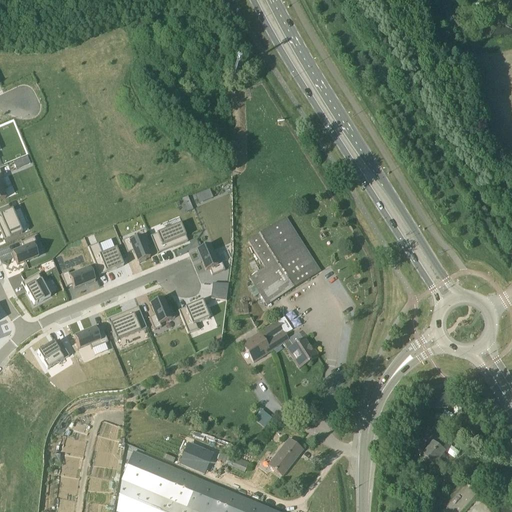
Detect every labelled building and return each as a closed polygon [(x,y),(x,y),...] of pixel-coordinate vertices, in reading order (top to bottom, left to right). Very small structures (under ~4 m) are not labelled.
[(0,202),(8,200),(1,180),(4,179),(1,172),(0,172),(0,202)] [(17,209),(0,214),(0,217),(9,239),(26,234),(17,209)] [(259,294),(267,306),(320,273),(286,219),(270,229),(248,243),(265,269),(249,279),(253,285),(248,289),(254,298),(259,294)] [(180,227),(157,236),(163,253),(187,244),(180,227)] [(128,239),(121,241),(126,254),(131,253),(135,264),(137,263),(137,265),(144,262),(144,261),(149,260),(141,239),(129,242),(128,239)] [(16,255),(14,255),(17,262),(18,262),(20,267),(40,261),(36,249),(39,248),(37,241),(25,244),(26,250),(15,254),(16,255)] [(211,243),(198,247),(206,268),(211,267),(213,273),(225,269),(222,263),(220,264),(211,243)] [(118,250),(95,257),(102,275),(125,267),(118,250)] [(70,270),(62,272),(67,285),(73,282),(75,289),(96,282),(90,267),(71,273),(70,270)] [(40,276),(24,284),(36,307),(52,300),(40,276)] [(212,284),(210,300),(226,302),(228,285),(212,284)] [(204,297),(181,304),(187,322),(210,315),(204,297)] [(157,320),(152,321),(157,334),(164,332),(162,329),(174,325),(166,304),(161,305),(161,304),(153,307),(153,308),(152,308),(157,320)] [(133,310),(110,318),(116,336),(141,328),(133,310)] [(283,345),(289,341),(277,322),(241,345),(253,364),(283,345)] [(95,327),(74,333),(79,347),(100,341),(100,344),(107,342),(102,329),(96,332),(95,327)] [(283,345),(299,370),(318,358),(313,350),(311,351),(304,340),(292,347),(289,341),(283,345)] [(58,342),(38,354),(47,370),(69,358),(58,342)] [(15,371),(18,375),(29,363),(26,359),(15,371)] [(19,377),(15,381),(32,396),(40,386),(43,389),(48,383),(38,374),(34,378),(25,370),(24,371),(23,370),(18,376),(19,377)] [(3,398),(0,405),(0,417),(12,423),(21,406),(24,400),(6,392),(3,398)] [(429,398),(429,409),(453,408),(452,393),(429,398)] [(264,428),(272,418),(262,410),(254,419),(264,428)] [(0,459),(2,460),(5,438),(8,439),(9,431),(0,430),(0,459)] [(445,453),(437,446),(442,441),(430,431),(421,442),(429,449),(424,456),(436,465),(445,453)] [(289,441),(268,467),(282,477),(302,451),(289,441)] [(274,511),(234,495),(145,458),(135,453),(123,482),(117,511),(274,511)] [(245,473),(249,464),(236,458),(232,467),(245,473)]
